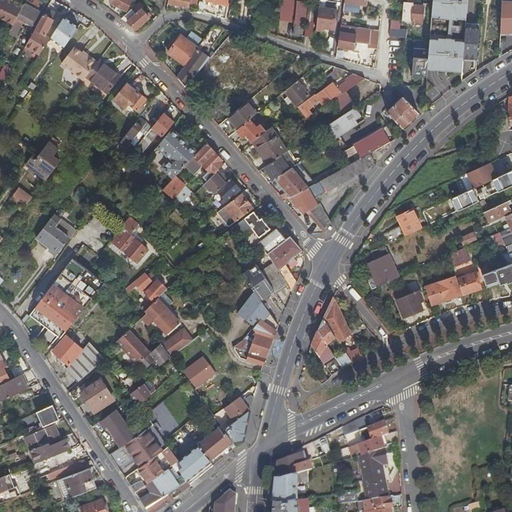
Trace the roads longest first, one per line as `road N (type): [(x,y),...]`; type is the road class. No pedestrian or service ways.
road 1 (residential): [(326,265),(179,94),(78,0)]
road 2 (tertiary): [(326,265),(433,125),(511,71)]
road 3 (unclassified): [(136,511),(0,312)]
road 4 (tertiary): [(264,444),(296,326),(326,265)]
road 5 (unclassified): [(264,444),(403,373)]
road 6 (residential): [(413,511),(403,373)]
road 7 (unknown): [(4,317),(33,296),(95,218)]
road 8 (residential): [(391,347),(511,306)]
